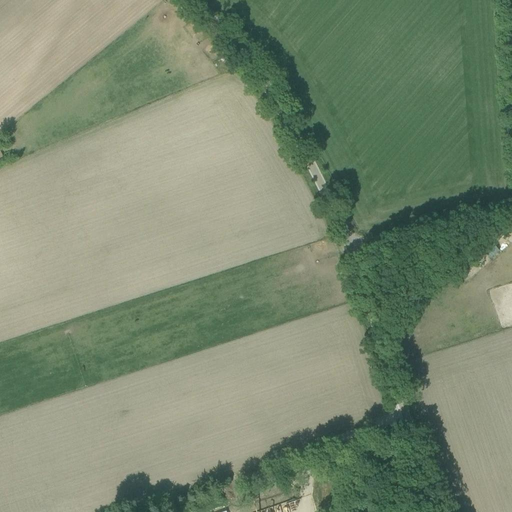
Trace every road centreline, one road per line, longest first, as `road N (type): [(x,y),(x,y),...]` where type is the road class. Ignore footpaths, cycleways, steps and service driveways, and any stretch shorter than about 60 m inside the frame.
road 1 (unclassified): [(351,247),(270,93),(193,0)]
road 2 (unclassified): [(437,511),(351,247)]
road 3 (unclassified): [(351,247),(511,204)]
